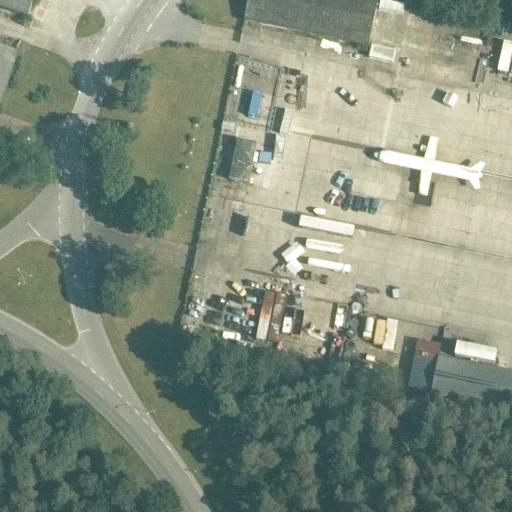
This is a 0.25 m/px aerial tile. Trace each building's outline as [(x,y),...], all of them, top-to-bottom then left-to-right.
[(0,0),(0,7),(29,17),(34,0),(0,0)] [(378,0),(248,0),(245,21),(369,47),(378,0)] [(422,9),(402,5),(398,23),(418,27),(422,9)] [(17,52),(0,47),(0,102),(1,103),(17,52)] [(255,146),(239,143),(231,182),(247,185),(255,146)] [(459,345),(457,356),(499,364),(501,353),(459,345)] [(511,379),(433,364),(426,402),(511,419),(511,379)] [(397,379),(385,377),(383,386),(395,389),(397,379)]
